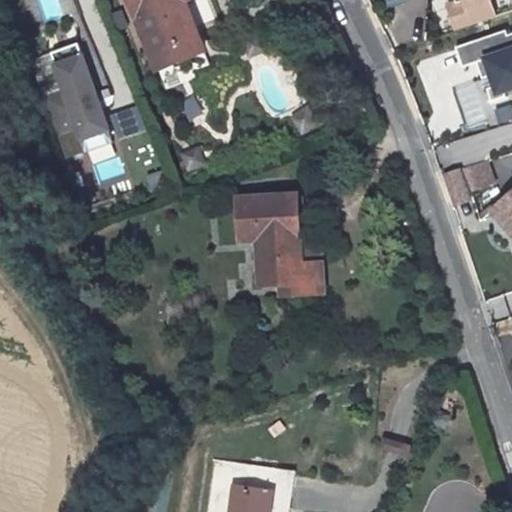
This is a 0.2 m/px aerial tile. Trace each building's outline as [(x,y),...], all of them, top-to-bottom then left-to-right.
[(124,0),(154,74),(181,63),(208,54),(190,0),(124,0)] [(419,0),(420,2),(425,0),(436,0),(440,10),(423,15),(432,41),(472,28),(466,9),(485,3),(483,0),(419,0)] [(511,21),(462,41),(482,95),(511,81),(511,21)] [(57,87),(35,94),(40,112),(89,96),(74,44),(46,52),(57,87)] [(89,96),(40,112),(45,130),(67,123),(73,142),(100,134),(89,96)] [(75,149),(102,141),(100,134),(73,142),(75,149)] [(482,159),(482,148),(459,148),(459,159),(482,159)] [(486,160),(467,168),(476,192),(495,185),(486,160)] [(456,168),(437,176),(450,208),(469,201),(456,168)] [(511,191),(490,210),(511,237),(511,191)] [(250,251),(252,296),(272,295),(272,308),(297,308),(296,294),(317,293),(316,258),(295,260),(293,209),(236,210),(236,251),(250,251)] [(317,293),(296,294),(297,308),(317,307),(317,293)] [(484,305),(489,320),(505,315),(500,300),(484,305)] [(232,460),(224,511),(283,511),(289,468),(275,467),(232,460)]
